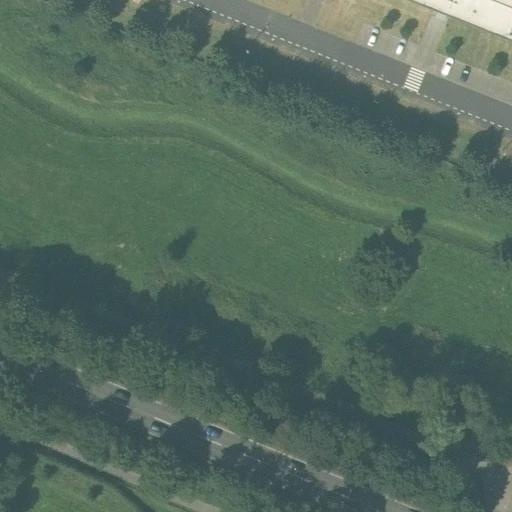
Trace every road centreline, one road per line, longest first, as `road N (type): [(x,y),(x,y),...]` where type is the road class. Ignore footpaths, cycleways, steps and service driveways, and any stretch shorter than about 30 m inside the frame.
road 1 (track): [(511,486),(0,277)]
road 2 (primary): [(398,510),(0,348)]
road 3 (track): [(0,426),(202,511)]
